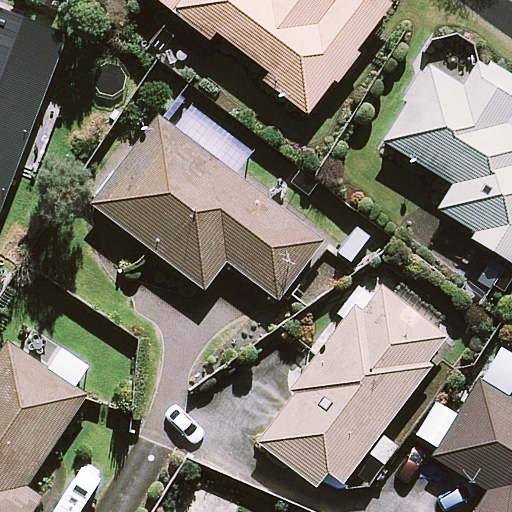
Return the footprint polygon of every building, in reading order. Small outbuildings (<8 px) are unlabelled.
[(167,0),(213,34),(216,30),(274,75),(271,79),(311,109),(391,6),(383,0),(167,0)] [(0,207),(51,70),(0,50),(0,207)] [(430,70),(386,139),(455,182),(441,203),(480,228),(476,235),(511,257),(511,256),(511,132),(505,128),(511,116),(511,83),(480,63),(463,90),(430,70)] [(254,156),(190,107),(175,127),(158,114),(91,202),(205,289),(227,260),(280,300),(325,241),(239,175),(254,156)] [(479,255),(437,230),(420,257),(463,282),(479,255)] [(452,339),(380,286),(354,321),(346,315),(254,438),(333,497),(452,339)] [(86,393),(10,342),(0,356),(0,511),(28,511),(39,495),(24,485),(86,393)] [(511,511),(511,397),(481,378),(433,454),(489,489),(473,511),(511,511)] [(233,511),(239,503),(196,477),(175,511),(233,511)]
